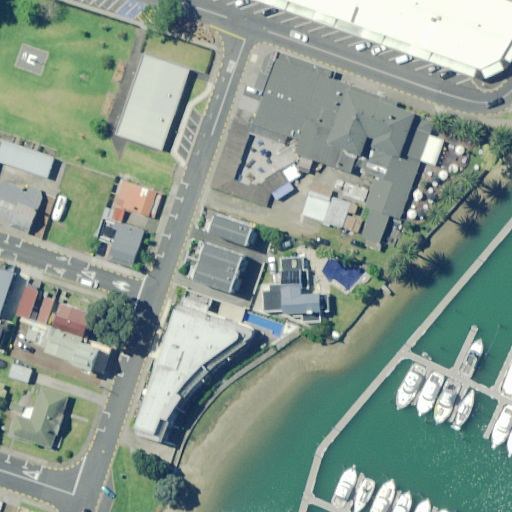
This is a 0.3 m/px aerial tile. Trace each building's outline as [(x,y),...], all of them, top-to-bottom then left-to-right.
[(292,0),(481,66),(501,58),(511,37),(511,2),(505,0),(292,0)] [(254,87),(264,91),(305,68),(329,77),(333,67),(277,47),(266,53),(254,87)] [(190,68),(144,52),(116,133),(162,149),(190,68)] [(264,91),(253,121),(287,133),(300,138),(295,152),(302,154),(298,168),(308,171),(313,158),(351,171),(353,164),(365,168),(364,171),(376,175),(365,205),(371,208),(361,235),(379,242),(389,214),(400,217),(421,159),(429,134),(434,120),(435,118),(416,111),(396,104),(397,101),(329,77),(305,68),(264,91)] [(283,145),(287,133),(253,121),(234,115),(209,186),(265,206),(271,191),(300,174),(294,163),(283,170),(281,168),(254,186),(233,178),(250,132),(283,145)] [(444,139),(429,134),(421,159),(435,164),(444,139)] [(54,157),(4,140),(0,150),(0,160),(47,176),(54,157)] [(23,188),(2,180),(0,185),(0,216),(29,228),(42,196),(41,189),(29,184),(26,192),(22,190),(23,188)] [(156,191),(123,180),(115,204),(124,207),(120,220),(144,228),(156,191)] [(367,191),(346,183),(342,194),(364,202),(367,191)] [(325,223),(332,204),(308,196),(301,214),(325,223)] [(332,204),(325,223),(342,228),(347,214),(350,204),(334,198),(332,204)] [(251,240),(255,242),(259,231),(254,230),(256,225),(217,212),(211,231),(250,244),(251,240)] [(347,214),(342,228),(360,235),(365,221),(360,219),(347,214)] [(132,266),(144,230),(115,221),(113,227),(117,229),(108,258),(132,266)] [(238,276),(240,269),(246,270),(249,261),(243,259),(245,254),(207,242),(195,278),(233,291),(234,288),(239,289),(243,278),(238,276)] [(282,311),(282,314),(302,314),(302,322),(320,322),(320,314),(322,314),(329,314),(329,294),(322,294),(302,294),(302,290),(304,290),(309,290),(309,271),(304,271),(304,258),(282,258),(282,286),(270,286),(270,290),(263,290),(263,311),(282,311)] [(0,312),(14,272),(0,267),(0,312)] [(39,290),(26,286),(16,317),(29,322),(39,290)] [(183,296),(179,307),(177,306),(137,427),(135,431),(162,440),(170,418),(185,395),(193,384),(218,361),(247,339),(252,335),(253,332),(254,330),(253,327),(250,325),(240,322),(207,311),(208,305),(183,296)] [(92,312),(62,302),(54,326),(84,336),(92,312)] [(39,327),(31,324),(26,337),(35,340),(34,342),(47,346),(45,351),(70,359),(69,361),(75,363),(93,369),(102,372),(111,347),(84,338),(66,332),(49,326),(48,330),(39,327)] [(31,369),(13,363),(9,375),(27,382),(31,369)] [(70,396),(39,386),(29,419),(16,415),(9,435),(53,449),(70,396)]
